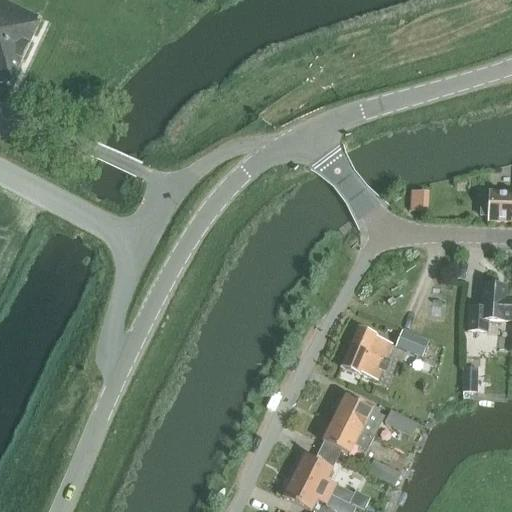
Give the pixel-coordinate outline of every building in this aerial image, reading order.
[(0,82),(11,88),(40,25),(36,23),(37,20),(0,2),(0,82)] [(481,199),(481,218),(489,218),(489,224),(511,224),(511,173),(490,178),(490,199),(481,199)] [(469,310),(467,334),(488,335),(488,323),(504,324),(504,323),(511,324),(511,321),(511,300),(506,300),(507,288),(483,286),(481,310),(469,310)] [(378,341),(378,340),(358,331),(341,370),(361,378),(361,376),(379,383),(383,373),(386,374),(391,363),(387,361),(393,347),(378,341)] [(396,349),(422,360),(429,344),(403,333),(396,349)] [(462,394),(477,394),(477,370),(463,370),(462,394)] [(385,419),(373,413),(374,412),(346,399),(334,421),(374,441),(385,419)] [(384,425),(412,439),(418,426),(391,412),(384,425)] [(323,444),(350,458),(356,448),(368,453),(374,441),(334,421),(323,444)] [(337,487),(328,482),(333,471),(305,457),(294,478),(332,497),(331,498),(349,507),(355,496),(337,487)] [(367,476),(395,489),(401,476),(374,462),(367,476)] [(284,500),(307,511),(312,511),(317,503),(327,508),(331,498),(332,497),(294,478),(284,500)]
